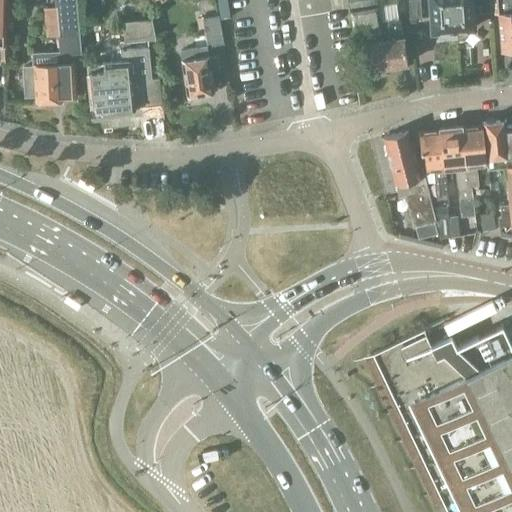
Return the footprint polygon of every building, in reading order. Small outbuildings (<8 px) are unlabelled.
[(57,0),(58,7),(60,36),(59,36),(60,53),(55,54),(31,55),(32,66),(22,67),(24,97),(28,97),(28,95),(36,95),(37,102),(63,100),(63,99),(75,98),(73,65),(83,64),(77,5),(78,4),(77,0),(57,0)] [(348,0),(349,2),(350,10),(378,5),(377,0),(348,0)] [(409,1),(410,20),(422,20),(421,0),(409,1)] [(431,0),(434,31),(460,29),(459,17),(456,17),(455,5),(450,6),(449,0),(431,0)] [(449,0),(450,6),(455,5),(456,17),(459,17),(460,29),(477,27),(475,7),(481,6),(481,13),(492,12),(493,12),(492,0),(449,0)] [(511,0),(492,0),(493,12),(492,12),(492,14),(499,13),(502,50),(511,49),(511,0)] [(378,6),(351,11),(351,12),(355,37),(368,35),(368,37),(368,42),(372,69),(408,64),(404,37),(402,38),(400,20),(398,20),(396,4),(378,6)] [(218,16),(201,19),(203,29),(206,46),(207,47),(208,47),(208,48),(223,45),(218,16)] [(123,23),(125,42),(156,40),(152,20),(123,23)] [(122,60),(105,62),(105,63),(89,65),(90,73),(87,74),(91,113),(93,113),(94,119),(136,114),(135,108),(163,105),(161,78),(152,79),(149,48),(121,51),(122,60)] [(197,49),(182,51),(189,96),(192,95),(192,96),(195,98),(201,97),(204,94),(204,93),(215,92),(212,71),(219,70),(217,57),(210,58),(199,60),(197,49)] [(511,237),(511,125),(508,126),(508,120),(484,123),(484,125),(488,162),(488,167),(506,165),(510,210),(501,211),(502,217),(499,218),(500,237),(511,237)] [(475,216),(472,187),(473,183),(470,183),(464,127),(464,124),(442,126),(443,129),(446,166),(455,165),(459,199),(461,217),(475,216)] [(476,163),(488,162),(484,125),(464,127),(470,183),(473,183),(472,187),(478,186),(476,163)] [(449,198),(446,166),(443,129),(420,131),(422,149),(426,149),(428,171),(433,171),(436,199),(449,198)] [(385,137),(400,196),(404,195),(405,201),(407,200),(414,228),(436,222),(422,167),(419,168),(409,131),(385,137)] [(492,214),(481,216),(483,233),(494,231),(492,214)] [(64,301),(77,310),(81,305),(67,296),(64,301)] [(369,354),(362,357),(436,511),(511,511),(511,342),(503,324),(456,346),(451,335),(431,345),(423,328),(369,354)]
